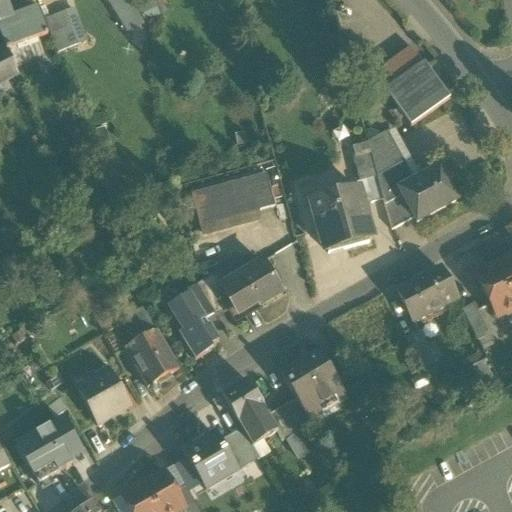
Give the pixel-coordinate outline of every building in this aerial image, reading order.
[(108,3),(118,19),(133,12),(126,0),(104,0),(107,4),(108,3)] [(12,22),(6,2),(0,4),(0,40),(5,51),(6,54),(33,44),(37,42),(33,33),(28,35),(22,18),(20,18),(20,19),(12,22)] [(155,5),(142,8),(145,21),(158,18),(155,5)] [(77,10),(65,14),(70,28),(72,28),(79,46),(87,43),(77,10)] [(33,33),(37,42),(46,39),(36,12),(22,18),(28,35),(33,33)] [(45,22),(57,54),(79,46),(72,28),(70,28),(65,14),(45,22)] [(43,58),(37,42),(33,44),(39,60),(43,58)] [(39,60),(33,44),(6,54),(13,70),(39,60)] [(385,92),(422,66),(410,49),(374,75),(385,92)] [(5,51),(0,53),(0,87),(17,79),(13,70),(6,54),(5,51)] [(390,101),(410,129),(449,101),(429,73),(423,65),(422,66),(385,92),(384,93),(390,101)] [(367,144),(370,153),(376,178),(403,163),(387,133),(367,144)] [(359,183),(365,182),(377,179),(376,178),(370,153),(352,158),(359,183)] [(384,207),(401,198),(398,191),(414,182),(403,163),(376,178),(377,179),(383,201),(384,207)] [(416,181),(414,182),(398,191),(401,198),(413,220),(416,225),(435,215),(434,214),(455,204),(438,171),(416,182),(416,181)] [(190,198),(200,234),(201,234),(200,229),(258,213),(274,209),(266,178),(190,198)] [(383,201),(377,179),(365,182),(368,193),(371,204),(383,201)] [(317,218),(327,256),(368,245),(358,209),(365,207),(365,206),(371,204),(368,193),(329,204),(332,214),(317,218)] [(384,207),(391,232),(413,220),(401,198),(384,207)] [(332,214),(329,204),(314,208),(317,218),(332,214)] [(201,234),(200,234),(202,240),(258,225),(258,213),(200,229),(201,234)] [(511,257),(496,266),(511,296),(511,257)] [(230,306),(237,318),(255,307),(257,310),(280,297),(261,265),(254,269),(222,289),(220,289),(230,306)] [(511,296),(496,266),(475,277),(497,319),(504,316),(507,317),(511,314),(511,296)] [(397,293),(414,324),(456,302),(440,271),(397,293)] [(218,278),(204,282),(214,315),(230,306),(220,289),(222,289),(218,278)] [(204,322),(214,315),(204,282),(185,294),(188,297),(189,297),(204,322)] [(182,344),(194,363),(211,353),(209,350),(218,345),(204,322),(189,297),(188,297),(167,310),(182,335),(179,337),(183,344),(182,344)] [(461,311),(478,343),(490,336),(473,305),(461,311)] [(103,335),(115,328),(102,306),(90,313),(89,313),(102,335),(103,335)] [(128,320),(140,343),(154,335),(142,313),(128,320)] [(406,340),(422,371),(436,364),(421,333),(406,340)] [(155,334),(154,335),(140,343),(125,351),(147,391),(177,374),(155,334)] [(295,401),(305,417),(341,395),(342,395),(333,380),(318,354),(295,367),(294,366),(279,375),(295,401)] [(345,373),(333,380),(342,395),(341,395),(346,404),(358,397),(345,373)] [(77,395),(97,429),(129,411),(109,376),(77,395)] [(221,399),(238,427),(248,420),(263,411),(247,383),(221,399)] [(305,417),(309,425),(346,404),(341,395),(305,417)] [(295,401),(285,408),(299,432),(310,426),(309,425),(305,417),(295,401)] [(297,433),(299,432),(285,408),(267,418),(276,433),(282,443),(284,441),(297,433)] [(263,411),(248,420),(262,442),(276,433),(267,418),(263,411)] [(251,449),(262,442),(248,420),(238,427),(241,431),(251,449)] [(61,423),(16,449),(38,487),(71,468),(68,464),(80,457),(61,423)] [(241,431),(230,438),(248,468),(259,461),(251,449),(241,431)] [(282,443),(276,433),(262,442),(251,449),(259,461),(284,446),(282,443)] [(310,455),(297,433),(284,441),(297,462),(310,455)] [(183,455),(206,493),(207,492),(204,487),(232,471),(235,476),(237,475),(219,444),(214,436),(183,455)] [(237,475),(248,468),(230,438),(219,444),(237,475)] [(0,472),(9,467),(1,452),(0,452),(0,472)] [(174,495),(185,489),(173,468),(163,474),(174,495)] [(204,487),(207,492),(235,476),(232,471),(204,487)] [(163,474),(142,486),(156,511),(180,511),(182,511),(183,510),(174,495),(163,474)] [(156,511),(142,486),(121,498),(128,511),(156,511)] [(182,511),(197,511),(185,489),(174,495),(183,510),(182,511)] [(111,504),(115,511),(128,511),(121,498),(111,504)] [(79,511),(97,511),(94,508),(91,503),(79,511)]
